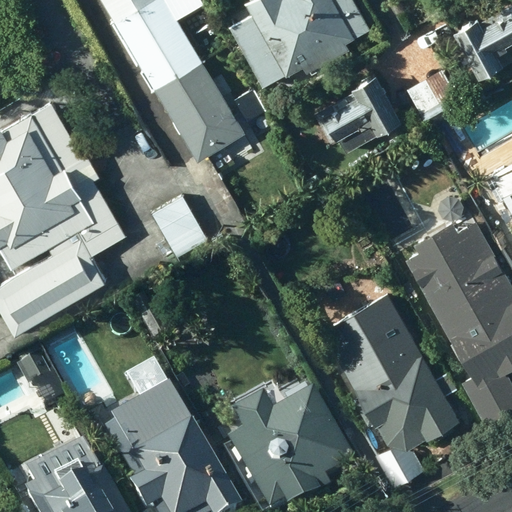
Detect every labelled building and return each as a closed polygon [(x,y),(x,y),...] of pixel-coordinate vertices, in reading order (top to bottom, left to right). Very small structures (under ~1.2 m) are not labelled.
[(102,0),(116,21),(151,0),(102,0)] [(151,0),(116,21),(155,88),(201,61),(164,0),(151,0)] [(197,0),(186,0),(177,5),(195,38),(213,28),(197,0)] [(246,0),(251,8),(230,20),(261,77),(300,56),(306,62),(345,42),(341,34),(351,29),(363,22),(350,0),(246,0)] [(475,13),(452,26),(479,73),(511,54),(511,0),(478,18),(475,13)] [(244,135),(201,61),(155,88),(199,162),(244,135)] [(461,103),(441,65),(405,85),(426,123),(461,103)] [(398,116),(373,71),(349,84),(353,91),(320,109),(342,148),(398,116)] [(247,89),(232,96),(245,117),(258,108),(247,89)] [(116,235),(48,102),(0,127),(0,250),(6,261),(45,241),(50,250),(0,275),(0,308),(10,327),(103,279),(88,249),(116,235)] [(462,141),(454,127),(442,134),(450,148),(462,141)] [(205,236),(181,193),(149,210),(174,254),(205,236)] [(511,389),(497,364),(511,355),(511,289),(473,221),(456,230),(450,219),(413,239),(418,248),(406,255),(473,371),(462,377),(487,421),(511,406),(511,389)] [(425,433),(455,415),(400,323),(344,356),(363,389),(355,393),(369,415),(374,412),(388,434),(404,439),(422,428),(425,433)] [(349,463),(310,392),(267,415),(259,401),(235,414),(246,432),(230,441),(268,510),(283,502),(287,508),(313,493),(308,485),(349,463)] [(204,511),(235,511),(172,401),(118,431),(131,453),(122,459),(135,482),(129,486),(143,511),(146,511),(159,505),(163,511),(197,511),(203,509),(204,511)] [(121,511),(100,474),(81,484),(79,479),(57,491),(59,495),(42,503),(46,511),(121,511)]
